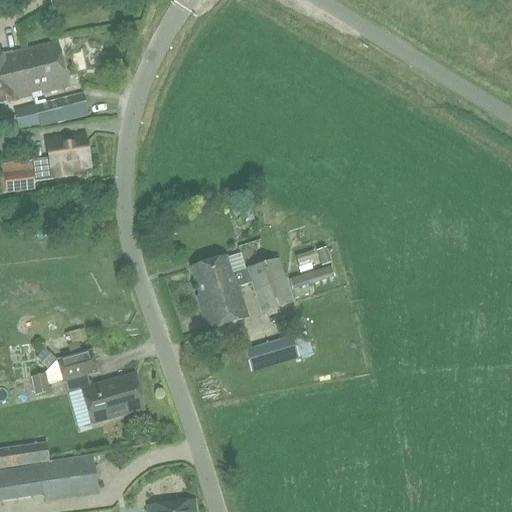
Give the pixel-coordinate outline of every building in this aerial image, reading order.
[(12,100),(66,87),(56,43),(1,56),(1,55),(0,55),(0,105),(12,102),(12,100)] [(87,116),(82,93),(12,109),(16,121),(1,124),(3,134),(38,125),(39,127),(87,116)] [(84,134),(44,140),(47,158),(0,163),(0,194),(34,190),(33,182),(52,180),(71,177),(70,170),(89,167),(84,134)] [(302,213),(291,222),(298,230),(309,221),(302,213)] [(315,251),(320,267),(331,263),(325,247),(315,251)] [(294,256),(299,274),(311,270),(309,265),(315,263),(311,251),(294,256)] [(196,298),(206,331),(247,318),(238,288),(251,284),(261,314),(291,304),(277,260),(230,275),(225,257),(190,269),(199,297),(196,298)] [(330,266),(287,280),(291,291),(333,278),(330,266)] [(71,344),(77,343),(83,341),(80,330),(68,333),(71,344)] [(291,336),(242,351),(249,373),(298,358),(291,336)] [(80,350),(77,343),(71,344),(67,345),(69,353),(80,350)] [(48,370),(57,361),(44,349),(36,359),(48,370)] [(63,382),(66,393),(81,389),(91,425),(143,410),(133,374),(90,386),(87,375),(96,373),(90,351),(57,361),(63,382)] [(47,387),(45,374),(30,377),(34,395),(48,392),(47,387)] [(45,443),(0,449),(0,469),(48,462),(45,443)] [(0,500),(43,494),(44,501),(130,488),(123,453),(0,471),(0,500)] [(194,511),(193,502),(147,507),(147,511),(194,511)]
